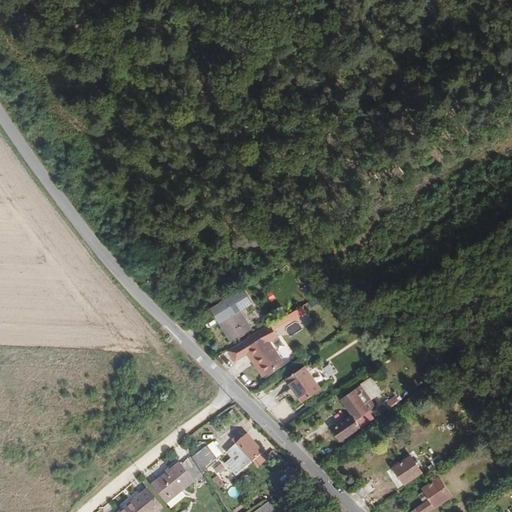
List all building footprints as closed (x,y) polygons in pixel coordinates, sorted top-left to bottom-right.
[(211,308),(219,321),(253,300),(245,287),(211,308)] [(252,331),(239,308),(219,321),(232,343),(252,331)] [(283,363),(264,334),(245,347),(264,375),(283,363)] [(353,365),(344,351),(335,356),(345,370),(353,365)] [(319,388),(303,364),(284,377),(300,401),(319,388)] [(385,401),(390,409),(402,403),(397,394),(385,401)] [(331,439),(364,417),(349,395),(335,404),(342,413),(323,426),(331,439)] [(249,433),(236,443),(250,460),(263,449),(249,433)] [(236,443),(229,450),(242,467),(250,460),(236,443)] [(206,444),(189,456),(201,472),(218,460),(206,444)] [(189,456),(182,462),(196,481),(204,475),(201,472),(189,456)] [(421,472),(412,459),(396,470),(405,483),(421,472)] [(180,460),(151,482),(168,503),(196,481),(182,462),(180,460)] [(230,485),(221,470),(209,478),(218,493),(230,485)] [(408,511),(426,511),(448,497),(443,489),(445,488),(439,477),(422,488),(424,490),(418,494),(423,502),(409,511),(408,511)] [(365,499),(377,491),(372,483),(359,492),(365,499)] [(150,488),(118,511),(160,511),(165,509),(150,488)]
